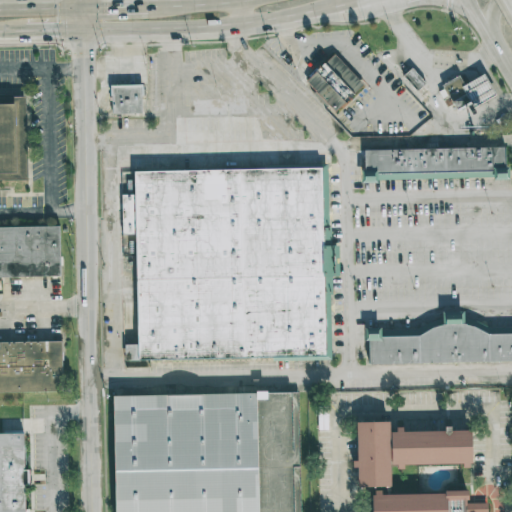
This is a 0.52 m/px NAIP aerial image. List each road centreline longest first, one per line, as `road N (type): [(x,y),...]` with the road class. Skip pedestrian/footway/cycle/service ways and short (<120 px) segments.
road 1 (residential): [(82,0),(93,511)]
road 2 (secondary): [(84,32),(279,18),(355,0)]
